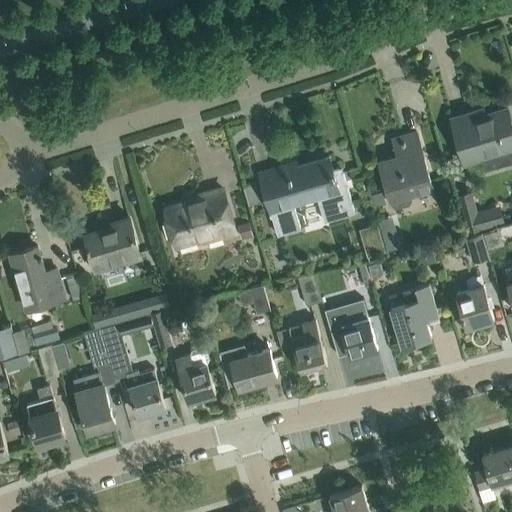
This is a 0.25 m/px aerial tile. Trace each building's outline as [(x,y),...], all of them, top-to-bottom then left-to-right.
[(468,113),(452,118),(465,161),(479,157),(483,170),(511,161),(511,124),(507,108),(484,115),(485,118),(471,122),(468,113)] [(379,160),(389,194),(392,204),(397,206),(409,203),(412,198),(411,196),(419,193),(433,189),(416,130),(393,137),(398,154),(379,160)] [(261,171),(259,171),(278,233),(300,227),(293,203),(318,196),(325,220),(355,211),(342,167),(333,169),(329,156),(298,165),(283,169),(283,168),(263,175),(261,171)] [(255,184),(244,187),(248,204),(260,200),(255,184)] [(167,209),(176,243),(205,234),(206,239),(235,230),(223,187),(202,193),(204,198),(167,209)] [(469,189),(455,194),(466,231),(480,227),(469,189)] [(382,190),(371,193),(374,205),(386,201),(382,190)] [(88,244),(89,248),(90,248),(96,268),(140,254),(129,216),(113,221),(115,226),(86,235),(89,244),(88,244)] [(378,223),(360,228),(368,256),(386,250),(378,223)] [(473,260),(489,256),(482,232),(467,237),(473,260)] [(10,252),(26,308),(65,297),(56,267),(45,270),(41,256),(42,255),(41,252),(40,253),(37,245),(10,252)] [(365,261),(358,263),(365,285),(371,283),(365,261)] [(306,304),(321,300),(313,273),(298,278),(306,304)] [(438,313),(429,282),(403,290),(406,301),(390,306),(402,344),(431,336),(426,316),(438,313)] [(494,318),(484,283),(457,291),(463,313),(462,313),(463,316),(464,316),(467,326),(494,318)] [(254,301),(257,313),(270,309),(263,284),(238,291),(242,305),(254,301)] [(363,297),(325,308),(338,355),(349,351),(351,355),(378,347),(368,315),(363,297)] [(154,324),(157,337),(169,333),(163,309),(151,312),(154,324)] [(151,312),(118,320),(122,332),(154,324),(151,312)] [(328,361),(315,317),(288,325),(276,329),(282,349),(294,345),(300,369),(328,361)] [(118,320),(100,325),(111,360),(115,376),(126,373),(133,371),(122,332),(118,320)] [(111,360),(100,325),(83,331),(93,365),(96,364),(111,360)] [(0,359),(18,353),(10,326),(0,328),(0,359)] [(10,326),(18,353),(29,349),(27,345),(35,342),(30,326),(13,331),(10,326)] [(47,377),(60,373),(51,343),(38,347),(47,377)] [(189,354),(176,358),(189,400),(216,392),(207,362),(209,357),(207,349),(203,346),(192,349),(189,354)] [(277,375),(269,348),(222,361),(229,385),(238,383),(239,386),(264,379),(263,377),(272,375),(273,377),(277,375)] [(14,356),(3,360),(6,370),(18,366),(14,356)] [(115,421),(104,384),(117,380),(115,376),(111,360),(96,364),(98,370),(73,378),(76,389),(88,429),(89,429),(88,426),(103,422),(104,425),(115,421)] [(154,365),(133,371),(126,373),(130,384),(138,414),(166,406),(154,365)] [(65,436),(53,395),(50,383),(37,387),(40,398),(26,402),(38,444),(65,436)] [(16,419),(6,421),(10,435),(20,432),(16,419)] [(0,455),(9,453),(0,422),(0,455)] [(511,477),(511,458),(508,444),(483,451),(487,466),(475,470),(480,487),(511,477)] [(362,484),(329,493),(334,511),(354,511),(369,507),(362,484)]
